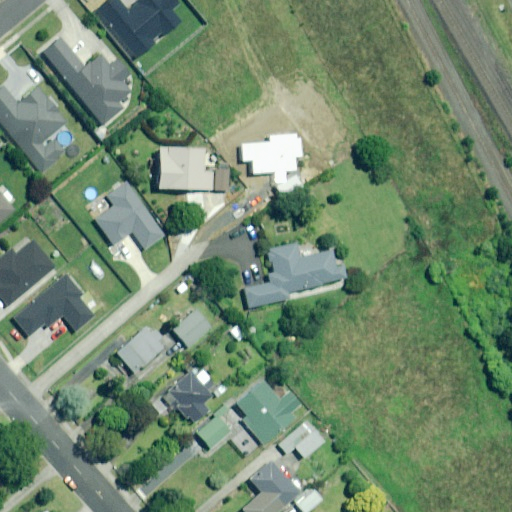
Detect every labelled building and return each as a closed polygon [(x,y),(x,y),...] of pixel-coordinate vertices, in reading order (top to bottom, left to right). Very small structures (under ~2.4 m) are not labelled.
[(120,0),(109,0),(96,11),(137,59),(181,21),(172,10),(179,3),(176,0),(140,0),(129,10),(120,0)] [(83,69),(59,38),(41,53),(101,127),(123,109),(118,102),(130,92),(121,82),(130,75),(117,59),(109,66),(100,55),(83,69)] [(16,103),(3,86),(0,88),(0,133),(6,141),(11,137),(41,175),(67,154),(52,135),(67,123),(49,99),(47,100),(36,87),(16,103)] [(198,149),(157,148),(155,188),(227,191),(228,171),(197,170),(198,149)] [(164,235),(125,182),(105,197),(112,206),(93,220),(112,246),(131,232),(144,250),(164,235)] [(0,221),(13,211),(0,194),(0,221)] [(56,266),(31,235),(0,260),(0,300),(5,307),(56,266)] [(266,251),(267,253),(264,254),(266,264),(269,263),(271,272),(265,274),(267,282),(242,289),(247,308),(285,299),(284,293),(341,278),(338,265),(331,267),(326,250),(296,258),(292,244),(266,251)] [(73,287),(65,277),(14,318),(28,335),(44,322),(47,325),(58,317),(71,333),(92,316),(70,289),(73,287)] [(212,327),(196,309),(172,330),(188,348),(212,327)] [(243,335),(235,326),(228,332),(236,341),(243,335)] [(145,327),(128,342),(123,336),(114,344),(119,350),(115,354),(133,374),(168,344),(157,331),(152,335),(145,327)] [(188,372),(162,395),(150,406),(162,419),(174,408),(184,419),(186,417),(192,424),(207,410),(199,401),(215,386),(201,370),(193,377),(188,372)] [(277,399),(260,380),(233,405),(243,416),(239,421),(260,445),(289,419),(284,414),(294,405),(283,393),(277,399)] [(229,431),(216,416),(196,434),(209,449),(229,431)] [(320,441),(302,421),(275,445),(283,454),(290,447),(300,458),(320,441)] [(274,511),(295,493),(267,462),(247,480),(258,492),(239,510),(240,511),(274,511)] [(292,503),(294,505),(299,511),(304,511),(319,500),(311,490),(301,498),(299,496),(292,503)]
